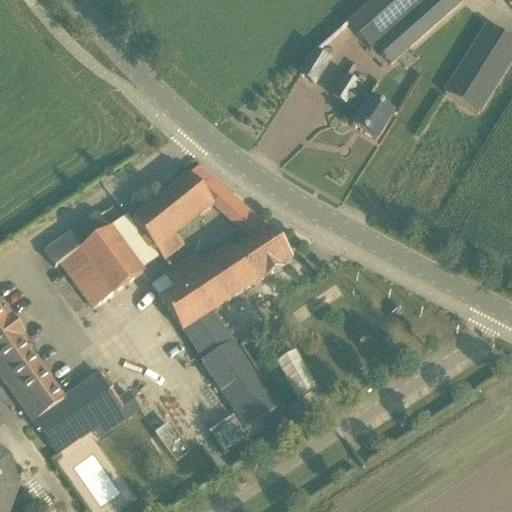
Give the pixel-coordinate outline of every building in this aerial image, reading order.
[(372,0),(346,23),(348,25),(388,70),(463,4),(459,0),(372,0)] [(479,116),(511,63),(511,43),(485,26),(442,94),(479,116)] [(327,60),(331,54),(322,48),(318,55),(314,52),(299,77),(314,86),(330,61),(327,60)] [(394,114),(358,91),(360,87),(345,77),(332,98),(346,106),(346,105),(360,114),(352,128),(376,143),(394,114)] [(174,273),(172,274),(166,278),(175,292),(161,301),(245,434),(247,432),(251,438),(265,430),(259,421),(277,410),(213,315),(291,262),(269,229),(268,230),(201,166),(133,218),(164,263),(167,261),(184,248),(176,238),(213,208),(249,242),(233,251),(230,247),(199,267),(195,260),(174,273)] [(108,231),(98,216),(69,236),(68,235),(43,253),(54,270),(60,266),(92,312),(144,274),(134,260),(148,249),(128,223),(125,219),(111,229),(108,231)] [(64,401),(0,311),(0,377),(57,457),(91,432),(99,442),(139,414),(127,395),(117,402),(98,376),(64,401)] [(278,361),(297,399),(316,389),(297,351),(278,361)] [(127,435),(123,452),(139,456),(144,439),(127,435)] [(92,450),(86,466),(102,471),(108,456),(92,450)] [(11,511),(20,491),(18,488),(35,511),(54,511),(27,473),(16,480),(10,462),(0,453),(0,511),(11,511)] [(110,490),(117,511),(134,505),(127,484),(110,490)]
